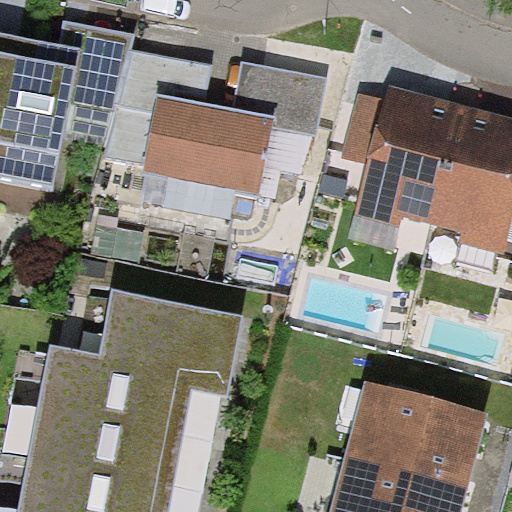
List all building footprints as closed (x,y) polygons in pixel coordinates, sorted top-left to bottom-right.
[(75,73),(64,131),(110,138),(130,53),(132,38),(64,24),(59,47),(0,35),(0,57),(19,62),(75,73)] [(106,158),(149,162),(162,94),(204,102),(210,66),(130,53),(110,138),(106,158)] [(0,159),(19,62),(0,57),(0,159)] [(75,73),(19,62),(0,159),(0,177),(53,188),(64,131),(75,73)] [(321,136),(332,79),(239,62),(231,107),(204,102),(162,94),(149,162),(146,177),(258,198),(272,127),(321,136)] [(357,221),(432,239),(462,119),(387,101),(357,221)] [(432,239),(506,257),(511,232),(511,131),(462,119),(432,239)] [(122,302),(110,363),(190,379),(231,387),(243,326),(122,302)] [(179,437),(190,379),(110,363),(56,353),(44,411),(179,437)] [(365,393),(347,464),(468,494),(486,423),(365,393)] [(168,492),(179,437),(44,411),(34,466),(168,492)] [(347,464),(335,511),(464,511),(468,494),(347,464)] [(164,511),(168,492),(34,466),(24,511),(164,511)]
